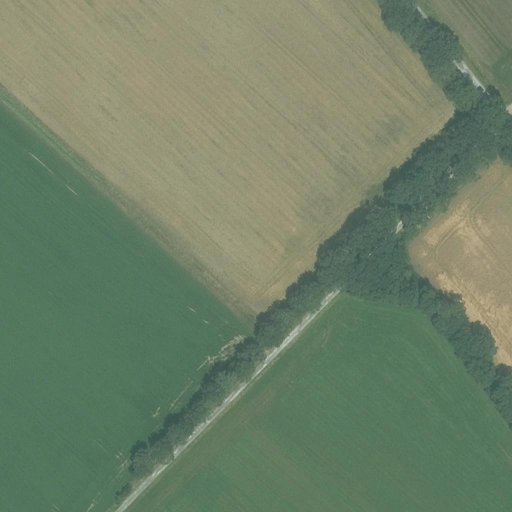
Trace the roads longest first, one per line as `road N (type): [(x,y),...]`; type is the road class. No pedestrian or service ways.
road 1 (unclassified): [(504,113),(121,511)]
road 2 (unclassified): [(504,113),(411,0)]
